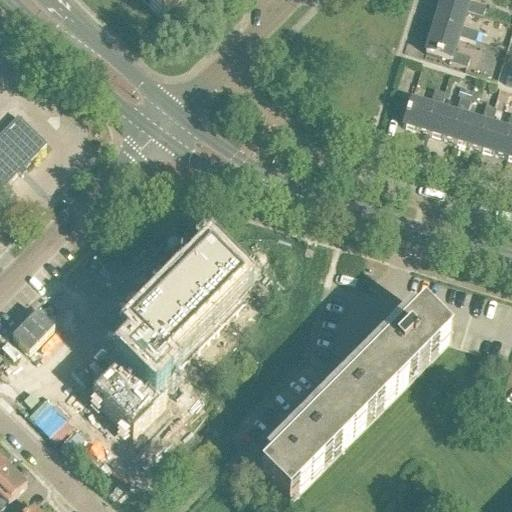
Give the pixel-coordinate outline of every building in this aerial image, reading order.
[(138,0),(162,24),(185,0),(138,0)] [(444,0),(441,10),(467,18),(482,22),(485,13),(470,8),(472,0),(444,0)] [(433,35),(459,43),(475,48),(477,38),(462,33),(467,18),(441,10),(433,35)] [(459,43),(433,35),(426,59),(450,66),(450,68),(467,73),(470,64),(454,59),(459,43)] [(432,141),(440,116),(444,100),(435,97),(430,113),(411,107),(403,132),(432,141)] [(432,141),(457,149),(465,124),(470,108),(468,107),(460,105),(456,121),(440,116),(432,141)] [(483,157),(491,131),(495,116),(486,113),(481,129),(465,124),(457,149),(483,157)] [(508,165),(511,153),(511,120),(511,121),(507,136),(491,131),(483,157),(508,165)] [(0,141),(0,198),(19,179),(22,182),(27,177),(24,174),(47,151),(18,123),(0,141)] [(211,257),(119,349),(125,355),(153,382),(242,291),(241,291),(242,290),(238,285),(239,285),(211,257)] [(336,407),(261,483),(289,511),(451,348),(423,320),(411,332),(407,329),(398,338),(394,334),(380,347),(385,352),(333,404),(336,407)] [(125,355),(93,388),(135,431),(168,398),(153,382),(125,355)] [(0,483),(9,474),(0,465),(0,483)] [(0,483),(0,511),(6,511),(27,492),(9,474),(0,483)]
